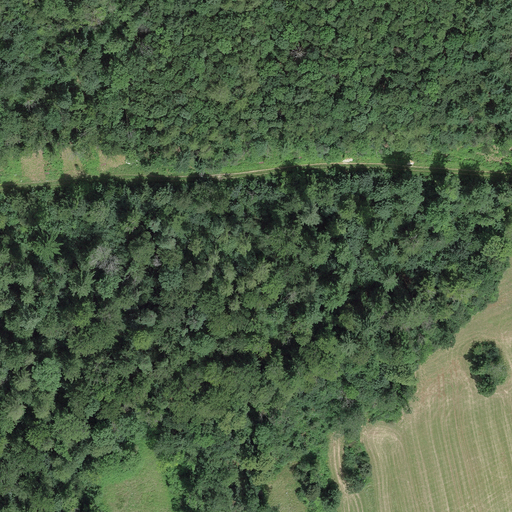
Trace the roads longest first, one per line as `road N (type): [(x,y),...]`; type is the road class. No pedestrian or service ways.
road 1 (track): [(46,435),(101,384),(209,374),(261,357),(315,309),(413,264),(511,204)]
road 2 (track): [(511,173),(309,165),(0,186)]
road 3 (track): [(0,111),(147,30),(264,0)]
